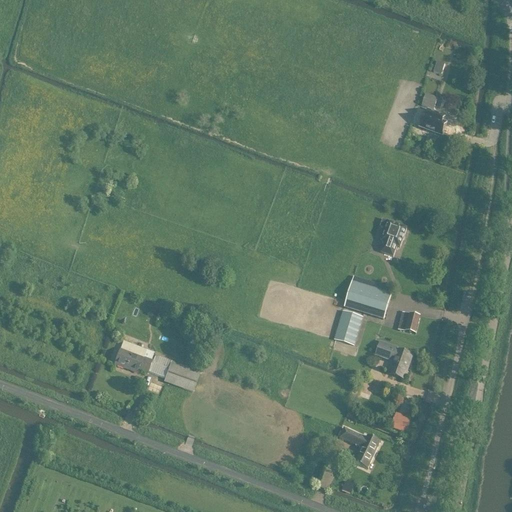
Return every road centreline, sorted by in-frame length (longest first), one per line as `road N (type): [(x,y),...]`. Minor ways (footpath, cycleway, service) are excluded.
road 1 (unclassified): [(332,511),(0,384)]
road 2 (unclassified): [(479,390),(511,228)]
road 3 (unclassified): [(479,390),(424,511)]
road 4 (unclassified): [(479,390),(457,511)]
